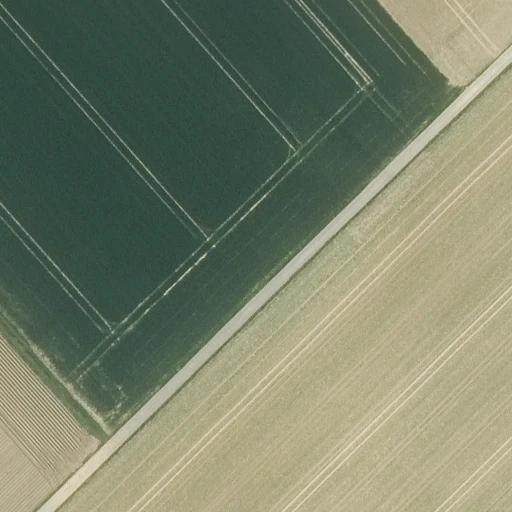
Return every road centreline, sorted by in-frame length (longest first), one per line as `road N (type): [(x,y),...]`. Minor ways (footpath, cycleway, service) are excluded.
road 1 (track): [(511,55),(45,511)]
road 2 (track): [(104,453),(0,326)]
